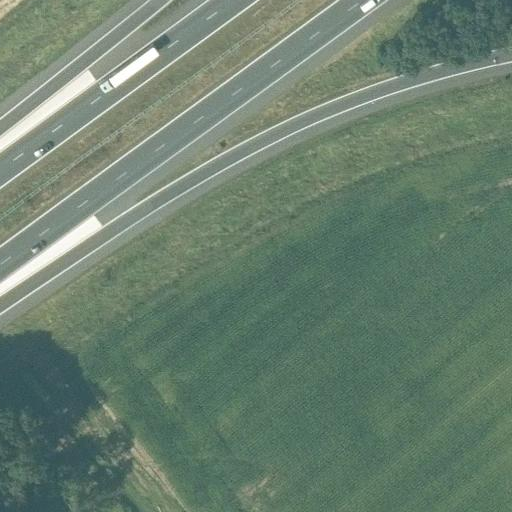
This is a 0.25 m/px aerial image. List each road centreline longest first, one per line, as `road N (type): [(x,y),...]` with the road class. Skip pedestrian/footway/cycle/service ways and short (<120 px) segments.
road 1 (motorway): [(0,296),(215,165),(323,114),(405,82),(511,55)]
road 2 (motorway): [(0,267),(365,0)]
road 3 (motorway): [(228,0),(0,168)]
road 4 (motorway): [(159,0),(0,135)]
